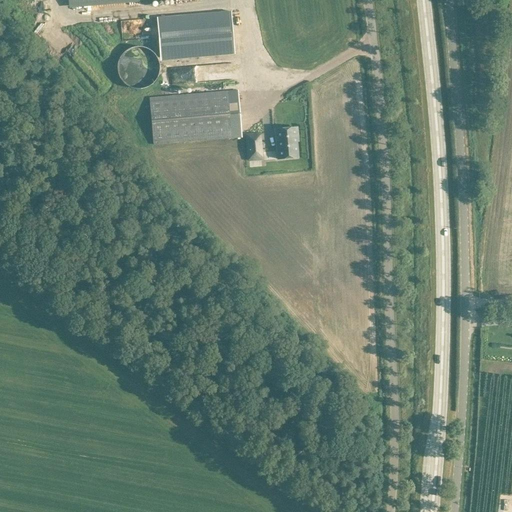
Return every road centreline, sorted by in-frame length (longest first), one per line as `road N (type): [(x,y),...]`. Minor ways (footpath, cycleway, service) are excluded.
road 1 (unclassified): [(389,511),(394,423),(383,152),(366,0)]
road 2 (secondary): [(431,511),(442,255),(423,0)]
road 3 (unclassified): [(454,511),(464,288),(448,0)]
